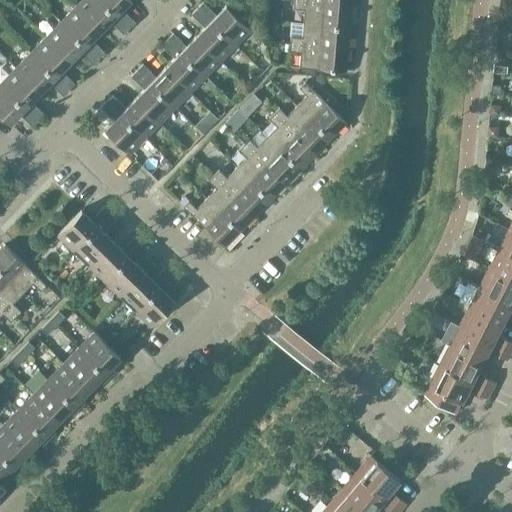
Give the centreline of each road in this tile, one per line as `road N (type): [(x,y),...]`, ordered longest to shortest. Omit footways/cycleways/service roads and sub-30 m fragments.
road 1 (residential): [(0,506),(219,283)]
road 2 (residential): [(219,283),(54,132)]
road 3 (residential): [(219,283),(345,145)]
road 4 (residential): [(54,132),(174,0)]
